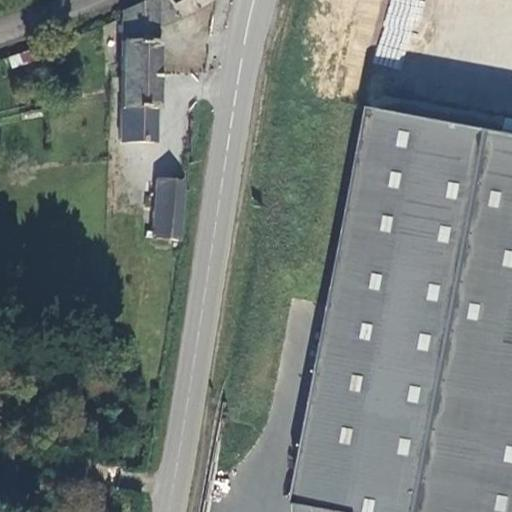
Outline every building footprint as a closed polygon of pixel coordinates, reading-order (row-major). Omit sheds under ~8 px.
[(118,70),(154,72),(156,38),(208,0),(144,0),(121,13),(118,70)] [(389,0),(374,61),(402,68),(418,0),(389,0)] [(35,53),(5,60),(8,72),(38,65),(35,53)] [(154,72),(118,70),(114,136),(150,139),(154,72)] [(511,511),(511,132),(376,108),(309,506),(343,511),(511,511)] [(154,177),(145,233),(175,238),(184,181),(154,177)]
